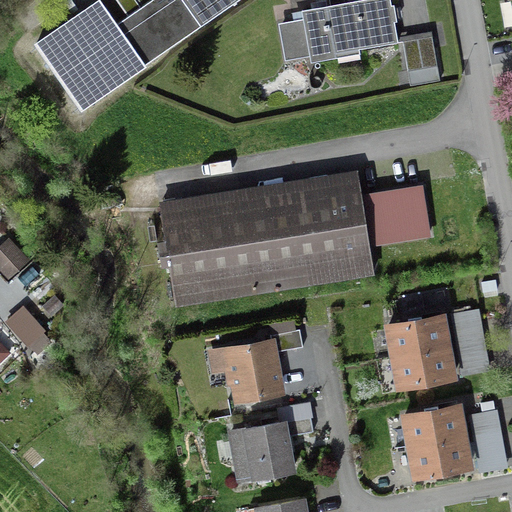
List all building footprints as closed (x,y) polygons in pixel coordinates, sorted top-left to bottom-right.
[(101,0),(98,2),(34,47),(81,113),(144,68),(240,0),(101,0)] [(396,44),(388,0),(370,0),(303,12),(304,22),(280,27),(286,58),(310,54),(311,58),(396,44)] [(430,37),(401,43),(406,72),(436,67),(430,37)] [(358,185),(159,218),(173,303),(372,272),(358,185)] [(8,240),(0,247),(0,270),(7,278),(26,261),(8,240)] [(21,310),(7,323),(26,344),(40,331),(21,310)] [(458,348),(464,377),(488,373),(485,356),(482,343),(480,331),(477,314),(453,318),(458,348)] [(441,318),(387,328),(392,357),(397,388),(452,378),(449,361),(446,348),(444,333),(441,318)] [(236,401),(279,393),(270,342),(227,350),(230,367),(226,368),(230,385),(233,384),(236,401)] [(403,417),(408,447),(414,477),(468,467),(465,452),(462,437),(461,427),(457,407),(403,417)] [(495,414),(471,419),(481,473),(505,469),(495,414)] [(253,479),(291,472),(282,423),(229,432),(236,467),(251,464),(253,479)] [(303,511),(301,500),(247,511),(246,511),(303,511)]
